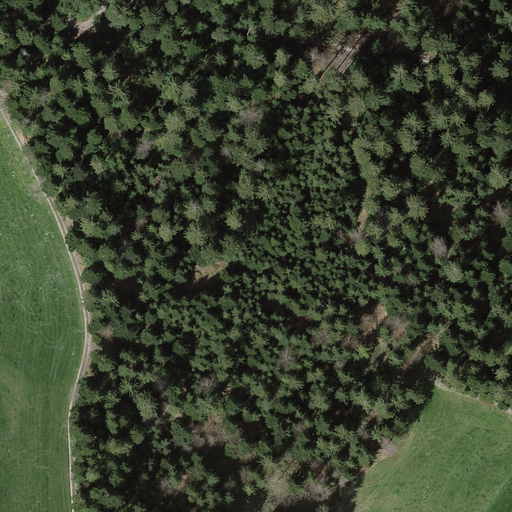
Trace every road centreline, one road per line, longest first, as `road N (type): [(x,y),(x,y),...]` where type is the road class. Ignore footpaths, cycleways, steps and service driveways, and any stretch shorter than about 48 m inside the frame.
road 1 (track): [(315,511),(341,481),(390,366),(338,60)]
road 2 (track): [(338,60),(230,33),(137,41),(73,26)]
road 3 (track): [(87,342),(70,245),(0,93)]
road 4 (track): [(511,116),(485,89),(422,58),(338,60)]
road 5 (track): [(73,511),(68,492),(87,342)]
